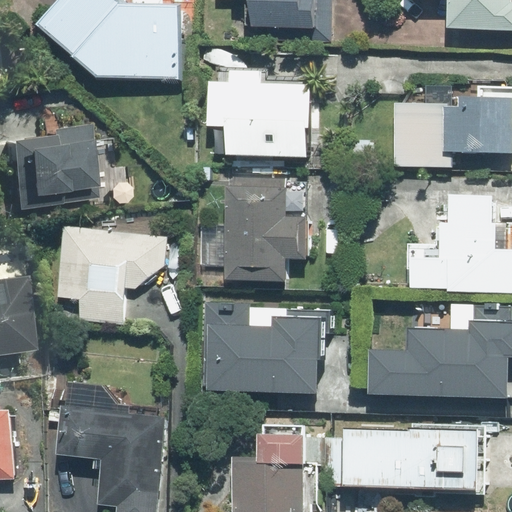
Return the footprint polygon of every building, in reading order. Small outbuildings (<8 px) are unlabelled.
[(184,7),(125,6),(118,0),(69,0),(45,26),(102,79),(182,81),(184,7)] [(258,0),(258,29),(336,30),(335,0),(258,0)] [(511,0),(454,0),(455,33),(511,33),(511,0)] [(235,85),(216,85),(215,128),(234,129),(233,160),(316,161),(317,86),(268,85),(269,72),(236,71),(235,85)] [(457,154),(484,155),(511,154),(511,89),(485,90),(485,99),(466,99),(466,105),(399,104),(399,167),(457,167),(457,154)] [(1,140),(10,209),(94,198),(84,125),(45,130),(46,134),(1,140)] [(291,179),(232,178),(230,281),(289,283),(290,261),(312,261),(312,219),(290,219),(291,179)] [(497,197),(455,196),(454,228),(440,227),(440,246),(411,246),(410,291),(511,293),(511,251),(500,251),(501,225),(496,225),(497,197)] [(170,237),(70,228),(63,297),(85,299),(83,323),(126,327),(129,298),(167,268),(170,237)] [(13,273),(0,274),(0,351),(23,348),(13,273)] [(254,304),(211,303),(209,394),(327,397),(329,306),(295,305),(295,317),(280,316),(280,327),(254,326),(254,304)] [(414,353),(377,352),(376,397),(511,399),(511,306),(478,306),(478,333),(414,331),(414,353)] [(162,511),(172,418),(68,407),(63,456),(106,461),(102,506),(122,508),(121,511),(162,511)] [(0,511),(0,481),(18,481),(16,411),(0,411),(0,511)] [(487,487),(488,430),(351,427),(350,440),(331,440),(331,484),(487,487)] [(306,511),(308,428),(267,428),(266,465),(240,465),(239,511),(306,511)]
